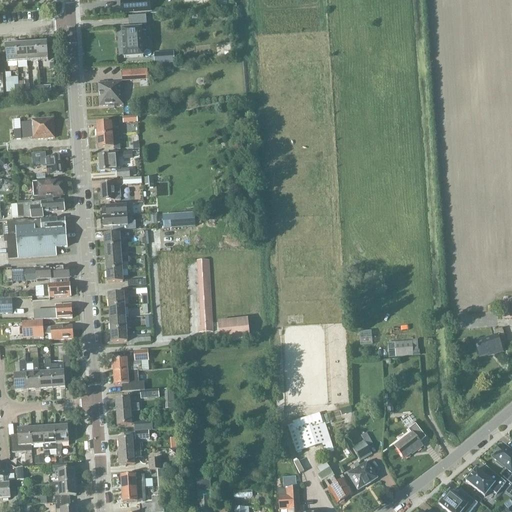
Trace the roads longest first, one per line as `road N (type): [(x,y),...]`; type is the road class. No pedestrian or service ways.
road 1 (tertiary): [(97,407),(70,25)]
road 2 (residential): [(385,511),(511,408)]
road 3 (track): [(426,338),(432,422),(453,456)]
